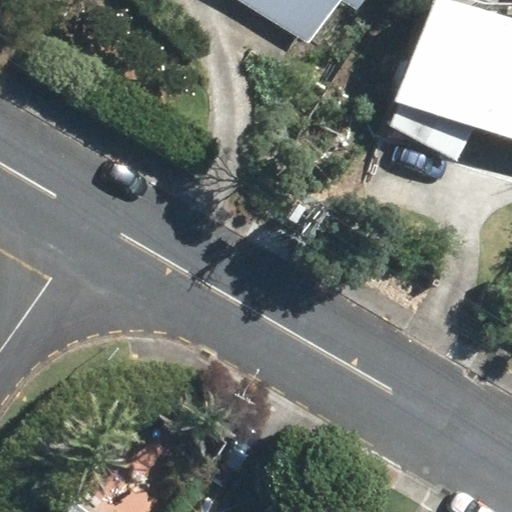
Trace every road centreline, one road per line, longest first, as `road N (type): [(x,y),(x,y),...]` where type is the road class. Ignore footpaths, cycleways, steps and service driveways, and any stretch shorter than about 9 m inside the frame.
road 1 (residential): [(511,460),(96,218)]
road 2 (residential): [(96,218),(0,349)]
